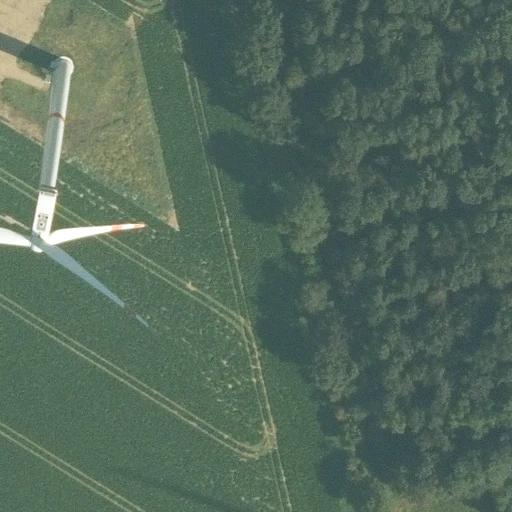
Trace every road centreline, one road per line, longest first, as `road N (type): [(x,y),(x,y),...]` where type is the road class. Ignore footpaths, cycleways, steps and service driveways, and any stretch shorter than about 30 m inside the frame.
road 1 (track): [(392,511),(279,0)]
road 2 (track): [(242,0),(354,511)]
road 3 (track): [(391,506),(511,472)]
